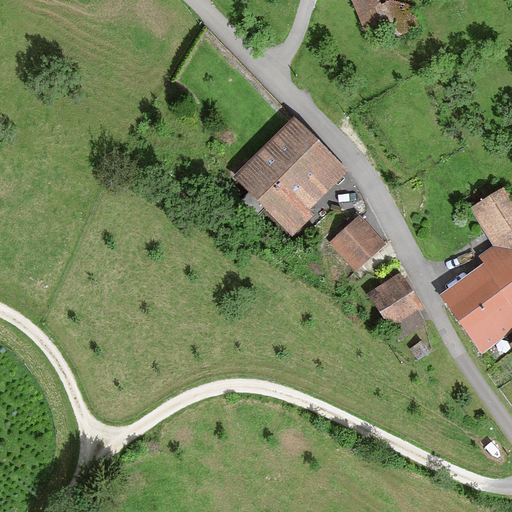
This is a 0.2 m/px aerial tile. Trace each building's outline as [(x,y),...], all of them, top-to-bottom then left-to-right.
[(360,0),(372,37),(417,23),(410,0),(360,0)] [(291,126),(234,184),(284,232),(340,175),(291,126)] [(483,270),(440,299),(477,353),(511,328),(511,202),(504,191),(469,215),(493,250),(477,261),(483,270)] [(356,223),(331,246),(353,271),(379,248),(356,223)] [(395,281),(367,300),(393,339),(421,320),(395,281)] [(417,344),(409,350),(416,360),(424,355),(417,344)]
